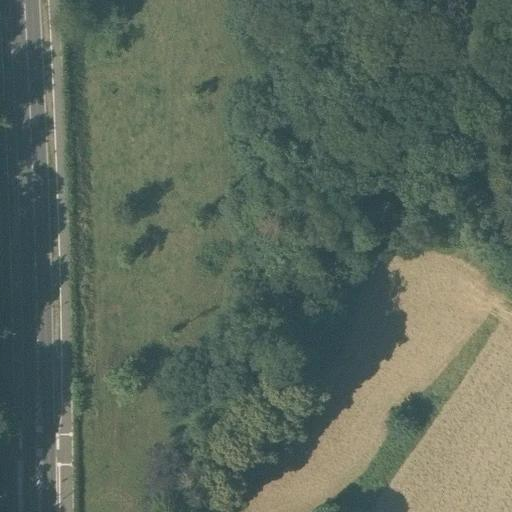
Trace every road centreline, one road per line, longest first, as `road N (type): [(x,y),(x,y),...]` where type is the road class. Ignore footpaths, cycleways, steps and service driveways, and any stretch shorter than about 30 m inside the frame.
road 1 (primary): [(39,511),(21,0)]
road 2 (track): [(372,196),(319,341),(202,511)]
road 3 (track): [(393,0),(392,103),(372,196)]
